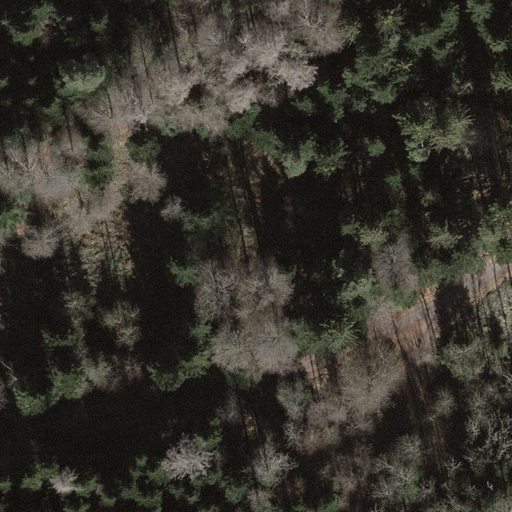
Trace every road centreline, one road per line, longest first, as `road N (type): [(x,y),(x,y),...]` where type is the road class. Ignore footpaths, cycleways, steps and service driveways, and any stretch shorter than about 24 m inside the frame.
road 1 (track): [(511,260),(371,352),(0,457)]
road 2 (track): [(371,511),(432,380),(442,300)]
